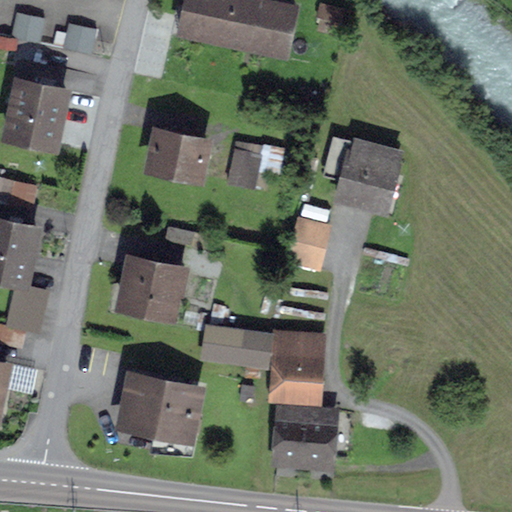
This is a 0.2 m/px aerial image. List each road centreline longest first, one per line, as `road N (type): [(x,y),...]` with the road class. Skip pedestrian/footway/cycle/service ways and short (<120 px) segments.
road 1 (residential): [(40,483),(60,366),(148,0)]
road 2 (secondary): [(318,511),(40,483)]
